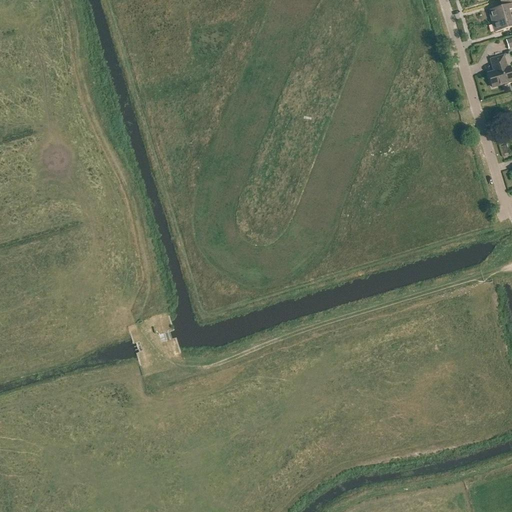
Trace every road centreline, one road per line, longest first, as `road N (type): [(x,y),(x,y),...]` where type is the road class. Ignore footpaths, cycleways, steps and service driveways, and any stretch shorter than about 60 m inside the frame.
road 1 (track): [(145,333),(164,377),(193,373),(325,322),(511,267)]
road 2 (unclassified): [(442,0),(511,216)]
